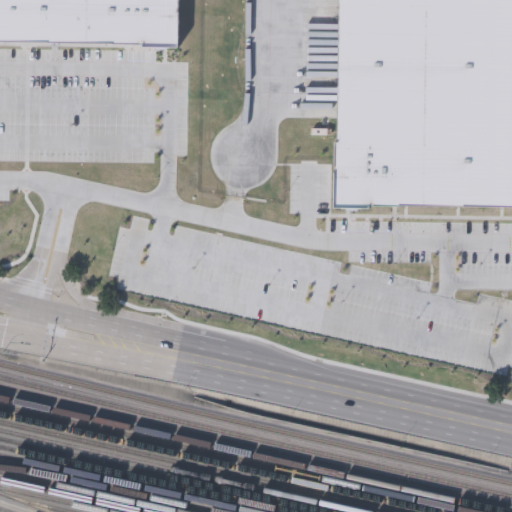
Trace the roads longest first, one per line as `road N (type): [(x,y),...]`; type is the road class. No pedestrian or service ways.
road 1 (primary): [(492,426),(204,360)]
road 2 (primary): [(297,381),(235,340),(89,304),(56,253)]
road 3 (primary): [(137,345),(93,321),(0,298)]
road 4 (primary): [(0,334),(87,356),(137,345)]
